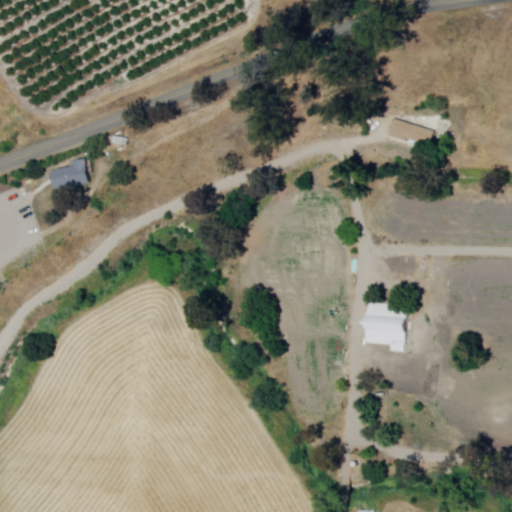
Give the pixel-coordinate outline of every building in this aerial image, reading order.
[(395,119),(390,135),(429,148),(434,132),(395,119)] [(116,138),(130,140),(129,147),(115,146),(116,138)] [(55,192),(91,186),(88,161),(73,163),(74,169),(52,172),(55,192)] [(408,348),(368,346),(370,307),(410,309),(408,348)] [(350,480),(342,480),(342,493),(350,493),(350,480)]
